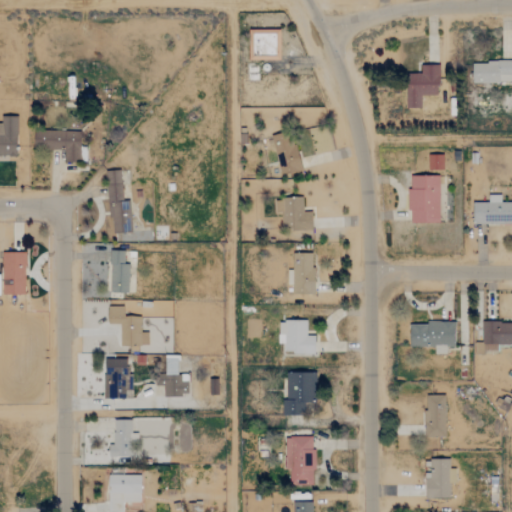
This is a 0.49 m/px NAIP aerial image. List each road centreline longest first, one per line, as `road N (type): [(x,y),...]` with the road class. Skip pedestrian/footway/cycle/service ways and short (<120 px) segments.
road 1 (residential): [(370,511),(365,191),(330,34),(308,0)]
road 2 (residential): [(62,511),(62,234),(51,214)]
road 3 (residential): [(0,2),(211,0)]
road 4 (residential): [(330,34),(405,3),(511,1)]
road 5 (residential): [(511,267),(370,266)]
